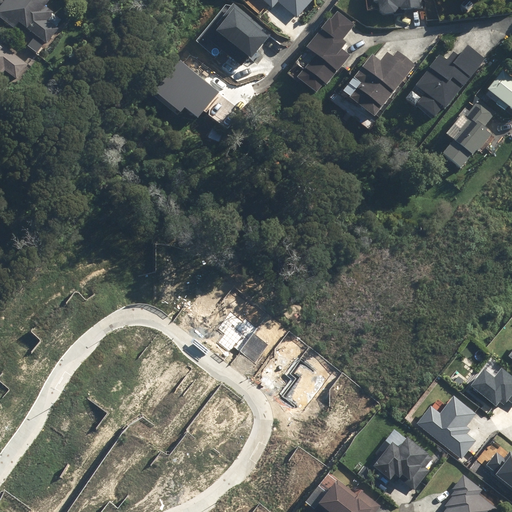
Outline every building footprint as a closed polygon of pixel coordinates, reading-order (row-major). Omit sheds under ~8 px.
[(22,22),(50,44),(61,29),(49,20),(55,12),(47,6),(51,0),(17,0),(17,1),(15,0),(7,0),(0,9),(0,16),(16,29),(22,22)] [(253,0),(267,11),(270,8),(288,23),(306,0),(253,0)] [(373,0),(374,4),(378,3),(380,13),(384,17),(395,15),(398,12),(398,10),(401,10),(401,12),(423,10),(422,0),(373,0)] [(268,39),(235,13),(218,34),(251,61),(268,39)] [(355,25),(339,13),(332,21),(330,19),(307,49),(316,55),(297,80),(317,95),(325,85),(328,87),(350,56),(343,51),(348,44),(344,41),(355,25)] [(8,71),(20,79),(31,64),(4,44),(8,38),(0,31),(0,77),(2,79),(8,71)] [(20,39),(27,44),(31,38),(25,33),(20,39)] [(486,61),(469,47),(460,58),(454,54),(447,62),(440,57),(416,88),(425,96),(417,106),(435,120),(443,109),(446,111),(486,61)] [(375,119),(416,66),(398,52),(393,58),(388,53),(381,62),(372,56),(354,79),(361,84),(350,99),(375,119)] [(484,96),(511,117),(511,83),(500,75),(484,96)] [(438,162),(455,175),(470,155),(473,157),(489,137),(481,131),(494,114),(477,102),(463,120),(467,124),(438,162)] [(484,369),(471,386),(497,406),(500,402),(505,405),(509,399),(511,401),(511,377),(502,370),(496,378),(484,369)] [(431,406),(417,423),(462,459),(476,441),(463,430),(476,414),(454,397),(440,414),(431,406)] [(424,467),(431,459),(406,439),(400,448),(392,442),(372,467),(390,480),(394,475),(399,479),(402,475),(416,486),(428,471),(424,467)] [(497,452),(486,466),(511,487),(511,452),(506,459),(497,452)] [(482,490),(463,475),(452,489),(455,491),(451,496),(452,497),(445,506),(447,508),(443,511),(497,511),(499,510),(479,495),(482,490)] [(358,496),(337,480),(318,504),(319,504),(313,511),(376,511),(381,506),(362,491),(358,496)]
